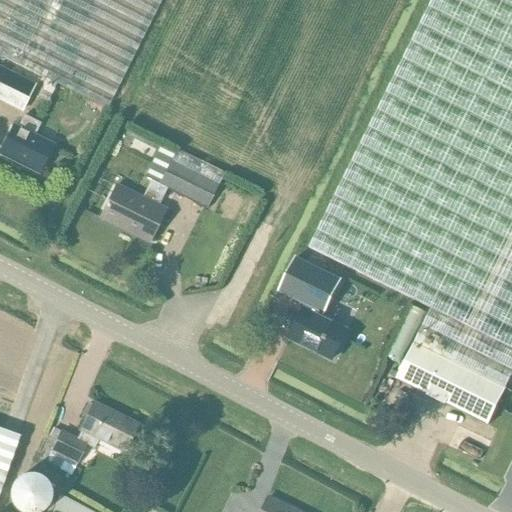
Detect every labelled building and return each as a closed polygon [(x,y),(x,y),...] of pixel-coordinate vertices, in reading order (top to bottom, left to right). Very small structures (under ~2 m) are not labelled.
[(107,110),(162,0),(0,0),(0,98),(23,110),(31,94),(47,103),(51,96),(57,85),(107,110)] [(397,380),(487,425),(511,376),(511,0),(434,0),(311,249),(433,311),(397,380)] [(1,154),(39,174),(53,146),(34,137),(41,125),(24,116),(17,128),(14,127),(1,154)] [(101,218),(150,242),(166,211),(158,207),(168,189),(207,208),(224,174),(176,151),(160,185),(151,180),(142,199),(117,186),(101,218)] [(307,306),(290,338),(334,359),(347,332),(333,325),(336,321),(324,315),(342,279),(299,257),(280,294),(307,306)] [(50,452),(77,466),(87,445),(94,449),(99,440),(125,453),(138,426),(94,404),(81,431),(77,437),(62,430),(50,452)] [(0,428),(0,491),(20,436),(0,428)] [(43,511),(46,477),(11,474),(8,511),(19,511),(43,511)] [(293,511),(267,499),(260,511),(293,511)]
